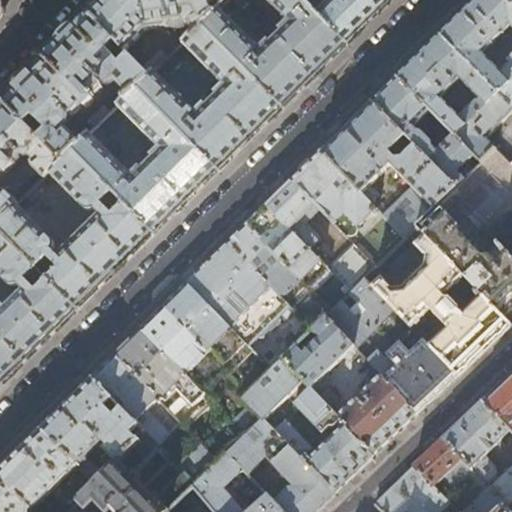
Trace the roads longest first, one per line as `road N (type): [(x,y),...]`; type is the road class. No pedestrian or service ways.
road 1 (residential): [(432,0),(0,425)]
road 2 (residential): [(342,511),(511,350)]
